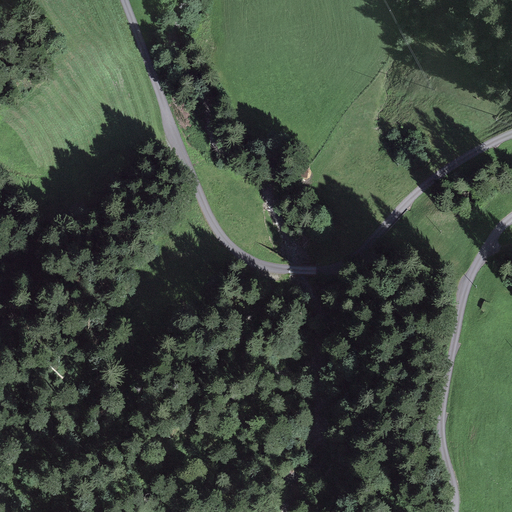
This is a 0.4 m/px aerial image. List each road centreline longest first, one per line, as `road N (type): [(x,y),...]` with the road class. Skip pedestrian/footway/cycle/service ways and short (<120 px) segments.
road 1 (track): [(124,0),(217,231),(258,264),(316,271),(348,262),(438,175),(511,132)]
road 2 (track): [(511,218),(479,258),(461,304),(440,424),(454,511)]
